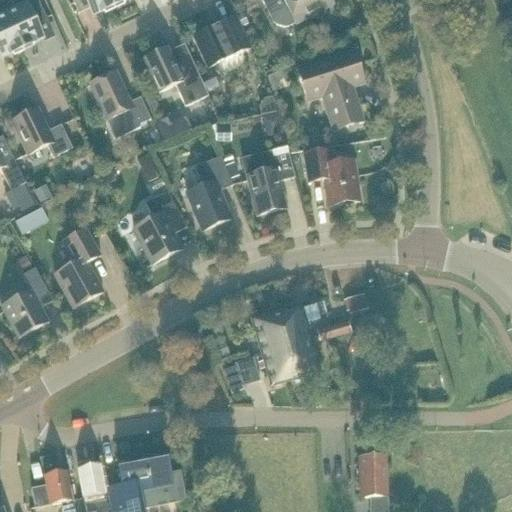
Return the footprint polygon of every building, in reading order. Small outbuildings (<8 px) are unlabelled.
[(35,0),(23,0),(11,6),(14,13),(6,17),(22,51),(42,42),(35,26),(46,21),(35,0)] [(113,9),(108,0),(71,0),(75,8),(86,3),(93,18),(113,9)] [(108,0),(113,9),(132,0),(108,0)] [(261,0),(270,17),(273,23),(274,24),(275,25),(277,26),(278,27),(279,28),(281,28),(282,28),(284,29),(285,29),(287,29),(288,29),(295,25),(295,26),(333,7),(328,0),(261,0)] [(6,17),(0,20),(0,55),(2,60),(22,51),(6,17)] [(236,20),(240,30),(248,27),(244,17),(236,20)] [(251,52),(240,30),(236,20),(193,40),(208,72),(251,52)] [(199,79),(187,53),(171,61),(167,52),(144,63),(159,96),(175,89),(185,110),(197,104),(201,112),(210,108),(206,95),(199,79)] [(364,86),(357,66),(354,55),(297,73),(307,104),(322,99),(333,131),(361,122),(351,90),(364,86)] [(199,79),(206,95),(217,91),(210,74),(199,79)] [(95,85),(90,88),(95,100),(107,124),(117,120),(122,131),(125,138),(140,131),(139,128),(151,123),(141,101),(130,106),(116,76),(95,85)] [(263,102),(258,110),(260,119),(275,116),(272,100),(263,102)] [(73,150),(61,127),(48,133),(37,112),(12,124),(29,158),(47,148),(53,160),(73,150)] [(276,117),(262,120),(267,140),(281,136),(276,117)] [(168,123),(157,128),(166,145),(181,138),(175,127),(170,129),(168,123)] [(216,130),(216,144),(230,144),(230,130),(216,130)] [(256,219),(285,211),(278,184),(293,181),(286,152),(242,163),(256,219)] [(324,183),(328,210),(359,205),(353,165),(330,169),(328,155),(304,158),(308,186),(324,183)] [(26,186),(13,161),(3,166),(0,160),(0,172),(11,194),(26,186)] [(219,194),(232,189),(220,161),(195,171),(203,191),(186,198),(201,235),(231,222),(219,194)] [(108,173),(99,179),(105,189),(115,183),(108,173)] [(25,188),(5,198),(12,212),(18,210),(20,215),(34,208),(25,188)] [(50,200),(45,190),(34,196),(40,206),(50,200)] [(152,269),(182,253),(169,229),(181,222),(167,196),(145,207),(153,222),(133,233),(152,269)] [(24,221),(16,226),(22,238),(30,234),(24,221)] [(100,259),(95,250),(86,233),(62,246),(74,268),(54,279),(73,312),(103,296),(87,266),(100,259)] [(0,242),(0,243),(7,245),(11,243),(6,234),(0,237),(0,242)] [(17,264),(23,275),(31,271),(25,260),(17,264)] [(31,295),(1,310),(18,342),(48,326),(36,303),(48,297),(35,272),(22,279),(31,295)] [(347,302),(351,315),(366,311),(362,298),(347,302)] [(285,312),(251,322),(270,390),(320,375),(306,325),(319,322),(318,318),(326,316),(323,305),(314,307),(315,307),(286,316),(285,312)] [(319,346),(351,337),(347,325),(315,334),(319,346)] [(228,357),(224,346),(216,349),(220,360),(228,357)] [(234,369),(222,373),(230,396),(242,391),(234,369)] [(179,474),(170,476),(166,454),(116,464),(120,488),(107,491),(110,511),(147,511),(185,505),(179,474)] [(358,460),(357,460),(358,503),(369,502),(369,511),(387,511),(387,502),(386,459),(358,460)] [(107,511),(108,511),(105,498),(106,498),(100,468),(77,472),(83,501),(84,511),(107,511)] [(73,511),(72,504),(66,474),(44,479),(46,488),(31,491),(34,511),(49,508),(60,506),(61,511),(73,511)]
